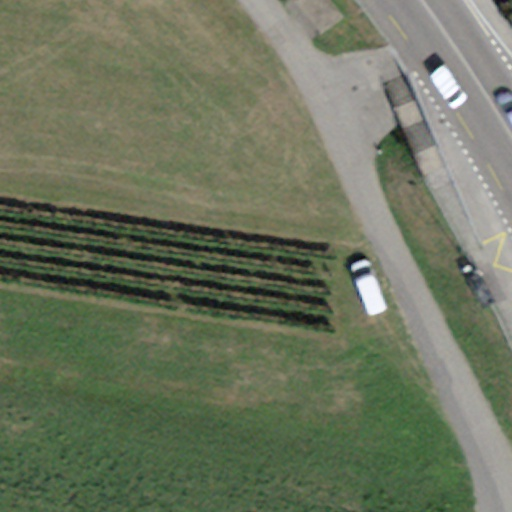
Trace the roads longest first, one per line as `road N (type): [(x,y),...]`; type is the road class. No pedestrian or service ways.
road 1 (track): [(257,0),(322,102),(466,412),(497,511)]
road 2 (secondary): [(418,0),(511,140)]
